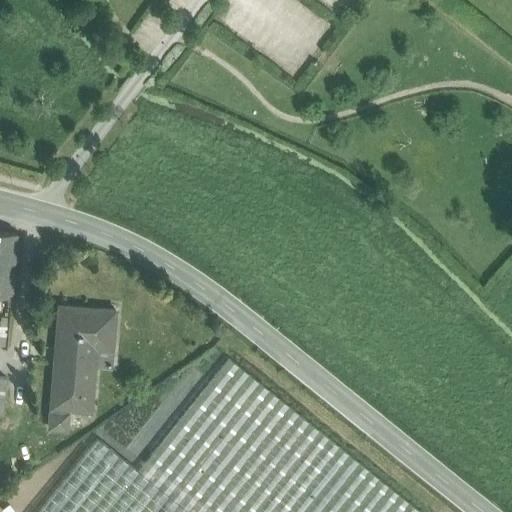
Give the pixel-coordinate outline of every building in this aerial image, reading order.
[(0,298),(11,299),(17,234),(0,232),(0,298)] [(116,310),(66,306),(61,361),(54,360),(50,408),(70,410),(90,412),(96,348),(112,350),(116,310)] [(420,511),(228,358),(138,471),(188,511),(420,511)] [(70,410),(50,408),(48,430),(68,432),(70,410)] [(188,511),(138,471),(98,439),(38,511),(188,511)]
